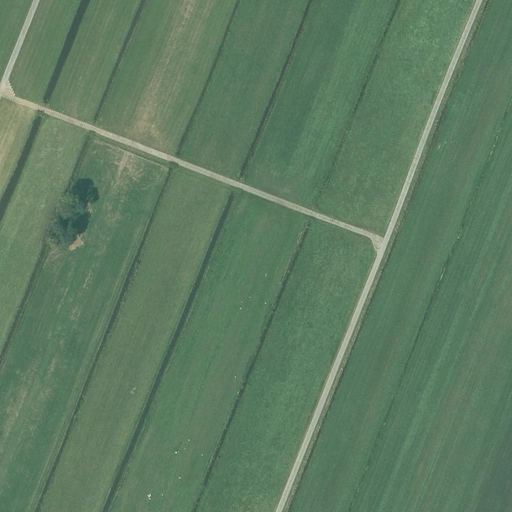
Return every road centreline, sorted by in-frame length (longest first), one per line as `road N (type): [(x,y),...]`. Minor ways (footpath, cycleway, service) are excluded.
road 1 (track): [(0,91),(383,241),(478,0)]
road 2 (track): [(383,241),(278,511)]
